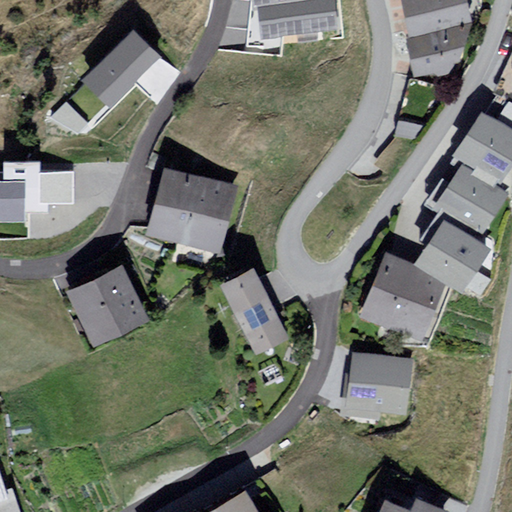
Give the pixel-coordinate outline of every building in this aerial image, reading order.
[(255,0),(257,30),(336,26),(334,0),(255,0)] [(401,0),(415,66),(477,55),(466,0),(401,0)] [(113,102),(163,48),(132,20),(82,73),(113,102)] [(384,244),(360,312),(427,334),(447,276),(473,285),(492,231),(491,231),(506,186),(504,185),(511,162),(511,117),(473,104),(458,149),(459,150),(451,175),(440,171),(431,196),(437,198),(417,255),(384,244)] [(75,204),(75,165),(42,165),(42,154),(2,154),(2,165),(0,165),(0,218),(29,219),(29,204),(75,204)] [(233,194),(166,177),(153,231),(220,248),(233,194)] [(121,270),(72,292),(95,344),(145,321),(121,270)] [(256,274),(228,287),(259,352),(287,339),(256,274)] [(411,365),(358,358),(352,405),(405,412),(411,365)] [(0,511),(18,511),(0,447),(0,511)] [(176,511),(269,511),(252,477),(176,511)] [(411,511),(393,502),(387,511),(437,511),(420,503),(415,511),(411,511)]
